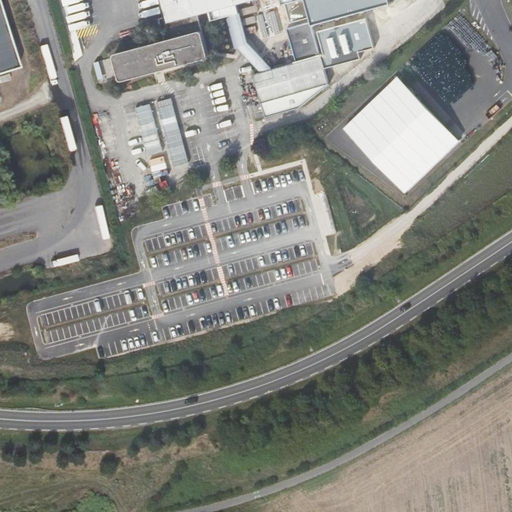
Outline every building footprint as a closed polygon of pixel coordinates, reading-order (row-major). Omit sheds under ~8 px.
[(159,0),(164,18),(154,21),(159,40),(106,53),(114,82),(202,59),(191,16),(206,12),(234,5),(251,0),(159,0)] [(0,80),(22,75),(0,2),(0,80)] [(263,73),(275,70),(244,42),(234,5),(206,12),(209,21),(221,17),(229,48),(232,48),(263,73)] [(297,28),(304,26),(301,15),(283,19),(286,31),(297,28)] [(304,26),(297,28),(286,31),(283,32),(292,65),(275,70),(263,73),(249,77),(257,106),(261,121),(295,111),(324,88),(316,58),(307,25),(304,26)] [(95,77),(101,76),(97,59),(92,61),(95,77)] [(165,75),(167,81),(183,77),(182,71),(165,75)] [(455,141),(396,79),(345,126),(403,189),(455,141)]
